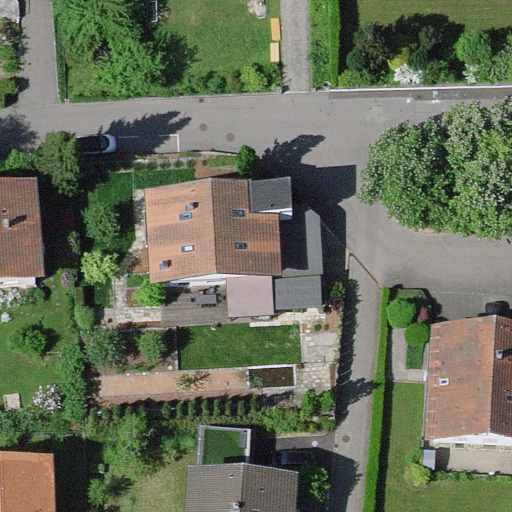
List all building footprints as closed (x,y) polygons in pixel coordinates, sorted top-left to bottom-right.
[(27,175),(0,179),(0,265),(41,258),(27,175)] [(269,180),(145,192),(153,278),(277,266),(269,180)] [(511,316),(428,317),(427,429),(511,429),(511,316)] [(49,511),(49,456),(0,457),(0,511),(49,511)] [(302,511),(300,457),(184,463),(186,511),(302,511)]
